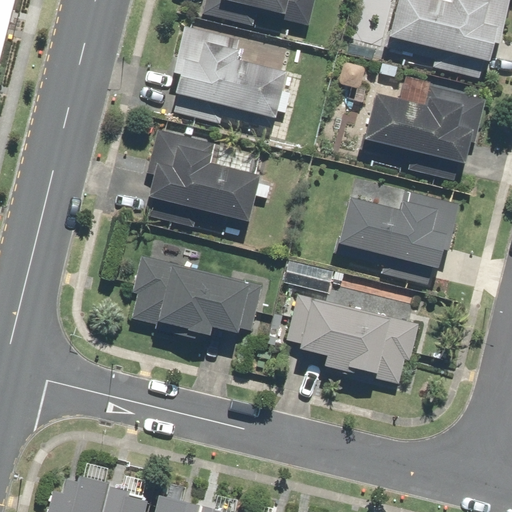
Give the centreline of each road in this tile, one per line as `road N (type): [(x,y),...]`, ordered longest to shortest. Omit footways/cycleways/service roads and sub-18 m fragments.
road 1 (residential): [(9,371),(474,486)]
road 2 (tertiary): [(9,371),(100,0)]
road 3 (residential): [(474,486),(511,331)]
